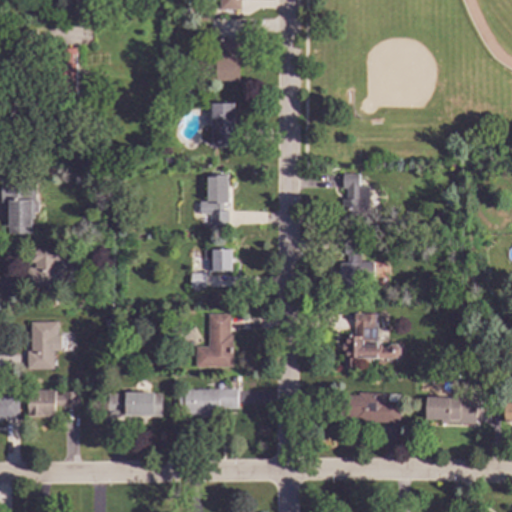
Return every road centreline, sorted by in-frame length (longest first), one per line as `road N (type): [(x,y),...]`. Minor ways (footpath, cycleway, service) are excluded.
road 1 (residential): [(511,474),(0,473)]
road 2 (residential): [(290,511),(289,0)]
